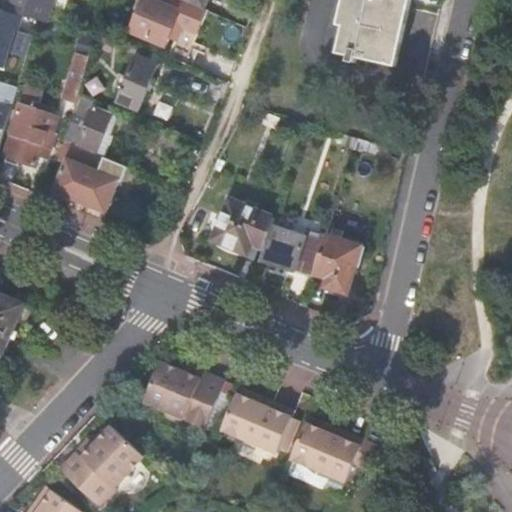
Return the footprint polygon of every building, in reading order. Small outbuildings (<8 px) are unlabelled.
[(8,0),(6,10),(40,21),(48,23),(55,0),(8,0)] [(180,0),(146,0),(133,33),(167,48),(186,2),(180,0)] [(180,0),(186,2),(206,11),(210,0),(180,0)] [(336,0),(325,51),(340,54),(346,27),(341,26),(346,0),(336,0)] [(346,27),(340,54),(352,57),(351,62),(357,64),(359,59),(399,68),(414,0),(346,0),(341,26),(346,27)] [(0,80),(1,81),(17,29),(0,23),(0,80)] [(71,97),(79,100),(80,96),(86,77),(91,61),(92,58),(76,53),(70,73),(73,74),(65,100),(70,102),(71,97)] [(130,79),(124,76),(122,75),(117,87),(125,91),(120,103),(140,111),(160,65),(139,57),(136,64),(130,79)] [(1,81),(0,80),(0,150),(0,151),(20,87),(1,81)] [(7,156),(8,156),(22,161),(38,166),(42,155),(51,158),(60,134),(57,133),(63,116),(24,104),(7,156)] [(72,123),(67,140),(98,153),(114,116),(97,109),(87,129),(72,123)] [(22,161),(8,156),(7,162),(20,167),(22,161)] [(131,169),(107,159),(102,172),(70,160),(57,192),(109,213),(122,181),(124,182),(131,169)] [(267,249),(274,227),(276,219),(232,200),(214,241),(249,257),(255,244),(267,249)] [(316,276),(326,244),(274,227),(267,249),(262,263),(315,280),(316,276)] [(363,249),(328,237),(326,244),(316,276),(330,280),(327,289),(349,296),(358,268),(361,269),(366,252),(363,251),(363,249)] [(0,352),(6,355),(28,305),(0,293),(0,352)] [(144,403),(168,413),(185,420),(183,425),(204,434),(227,384),(204,374),(200,384),(185,377),(187,375),(162,365),(144,403)] [(274,404),(241,390),(238,397),(271,411),(274,404)] [(238,397),(223,432),(277,456),(296,413),(274,404),(271,411),(238,397)] [(344,435),(311,420),(308,427),(341,441),(344,435)] [(142,457),(110,426),(92,445),(94,447),(83,458),(76,452),(59,470),(93,503),(109,486),(113,489),(142,457)] [(329,477),(348,485),(357,467),(358,463),(372,469),(380,451),(367,445),(344,435),(341,441),(308,427),(293,462),(297,463),(329,477)] [(323,491),(329,477),(297,463),(291,477),(323,491)] [(81,511),(52,491),(37,511),(81,511)]
